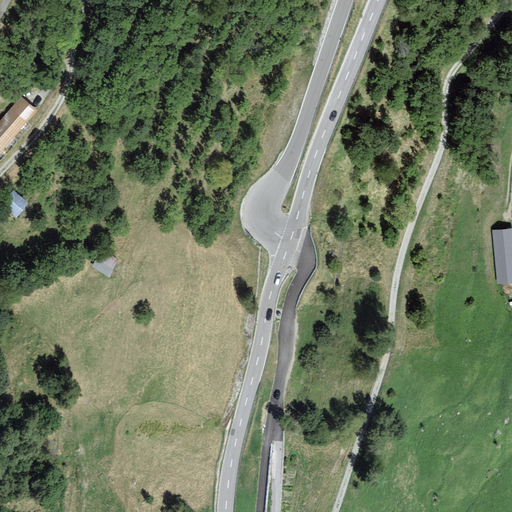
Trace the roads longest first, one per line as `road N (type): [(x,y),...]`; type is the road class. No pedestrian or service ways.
road 1 (track): [(511,0),(449,83),(446,132),(412,227),(384,367),(337,511)]
road 2 (tertiary): [(225,511),(269,297),(289,243)]
road 3 (unclassified): [(289,243),(266,223),(263,197),(292,155),(345,0)]
road 4 (tertiary): [(289,243),(377,0)]
road 5 (track): [(87,0),(65,98),(0,177)]
road 6 (unclassified): [(289,243),(305,266),(290,300),(272,414)]
